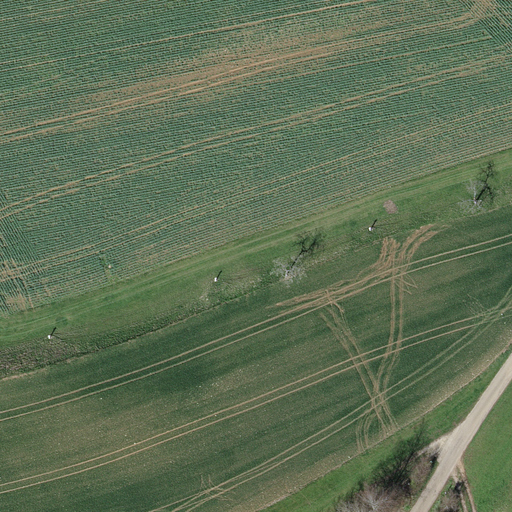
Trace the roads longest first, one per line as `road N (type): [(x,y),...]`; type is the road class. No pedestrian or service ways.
road 1 (track): [(31,326),(511,160)]
road 2 (unclassified): [(420,511),(511,367)]
